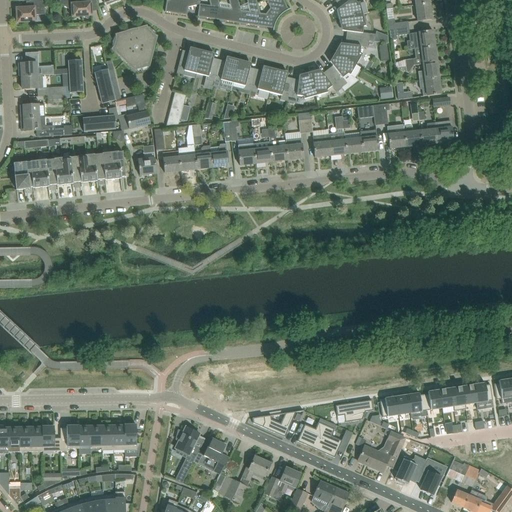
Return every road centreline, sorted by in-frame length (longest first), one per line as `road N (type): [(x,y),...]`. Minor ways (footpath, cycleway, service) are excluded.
road 1 (residential): [(0,216),(398,172),(465,187)]
road 2 (residential): [(228,422),(248,409),(509,368)]
road 3 (unclassified): [(511,307),(306,337),(280,348)]
road 4 (unclassified): [(511,332),(280,348)]
road 5 (tertiary): [(228,422),(429,511)]
road 6 (residential): [(301,0),(322,16),(327,35),(304,59),(179,31)]
road 7 (residential): [(465,187),(472,154),(455,0)]
road 8 (tertiary): [(0,401),(160,399)]
road 9 (unclassified): [(280,348),(190,362),(173,400)]
road 10 (residential): [(3,38),(9,136),(0,157)]
